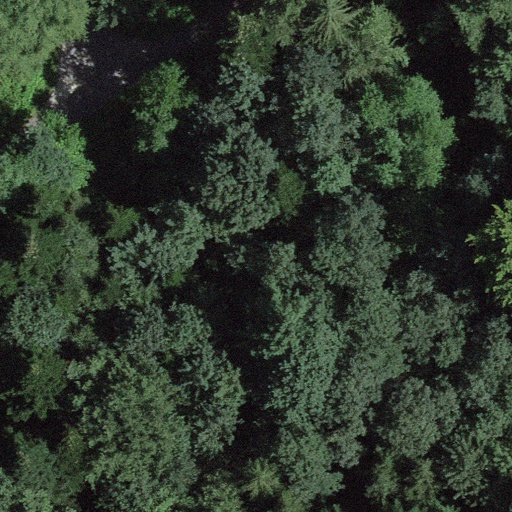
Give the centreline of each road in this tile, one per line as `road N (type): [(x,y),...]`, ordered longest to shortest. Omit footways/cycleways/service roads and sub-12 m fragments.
road 1 (track): [(96,89),(265,0)]
road 2 (track): [(0,172),(96,89)]
